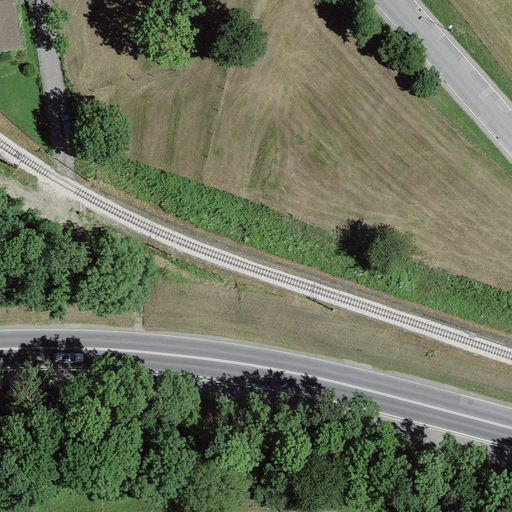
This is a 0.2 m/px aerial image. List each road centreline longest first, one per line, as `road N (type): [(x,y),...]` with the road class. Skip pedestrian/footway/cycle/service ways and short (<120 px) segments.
road 1 (secondary): [(511,443),(279,382),(132,363),(0,359)]
road 2 (tertiary): [(384,0),(511,139)]
road 3 (residential): [(38,0),(59,143)]
